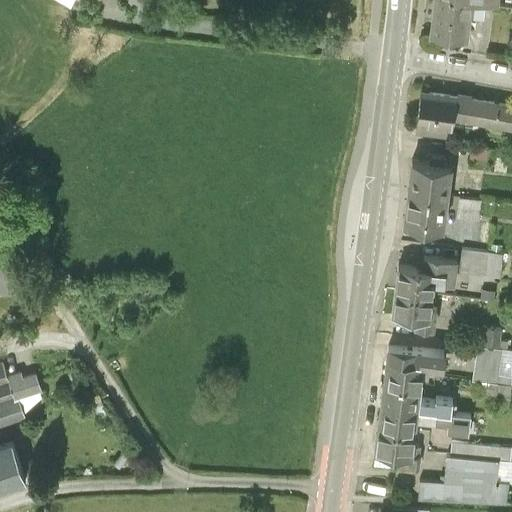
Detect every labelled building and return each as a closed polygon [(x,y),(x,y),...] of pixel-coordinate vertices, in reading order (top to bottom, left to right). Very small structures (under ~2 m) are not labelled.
[(465,36),(469,0),(435,0),(432,32),(465,36)] [(446,131),(448,124),(453,125),(453,120),(511,129),(511,103),(425,90),(419,126),(446,131)] [(452,163),(412,158),(409,189),(448,194),(452,163)] [(448,194),(409,189),(404,222),(444,227),(448,194)] [(480,199),(459,197),(457,216),(478,218),(480,199)] [(497,275),(500,251),(463,246),(461,257),(457,256),(455,269),(497,275)] [(422,257),(417,256),(416,264),(399,262),(396,288),(433,293),(435,281),(453,284),(455,269),(457,256),(423,251),(422,257)] [(433,293),(396,288),(393,314),(417,317),(415,329),(434,332),(437,308),(431,307),(433,293)] [(482,289),(481,299),(493,300),(494,290),(482,289)] [(506,341),(499,340),(501,327),(486,325),(484,347),(505,350),(506,341)] [(445,341),(390,335),(384,383),(421,388),(422,377),(434,379),(435,371),(442,372),(445,341)] [(484,347),(478,347),(474,380),(483,381),(510,384),(511,384),(511,350),(505,350),(484,347)] [(4,365),(0,366),(0,422),(21,415),(20,412),(15,397),(37,390),(41,388),(38,381),(36,374),(23,378),(21,372),(8,377),(4,365)] [(510,384),(483,381),(482,394),(508,398),(510,384)] [(434,401),(419,399),(421,388),(384,383),(381,405),(429,411),(450,413),(451,399),(435,397),(434,401)] [(40,397),(37,390),(15,397),(20,412),(40,397)] [(429,411),(381,405),(379,426),(416,431),(417,422),(427,424),(429,411)] [(450,413),(429,411),(427,424),(447,426),(447,433),(467,436),(470,415),(450,413)] [(416,431),(379,426),(376,451),(395,453),(414,455),(420,456),(421,447),(414,447),(416,431)] [(10,443),(0,446),(0,487),(24,479),(10,443)] [(453,444),(452,455),(496,459),(496,456),(511,457),(511,448),(453,444)] [(414,455),(395,453),(393,467),(418,471),(420,456),(414,455)] [(446,482),(422,480),(420,498),(507,506),(507,503),(509,482),(494,481),(496,459),(452,455),(448,454),(446,482)] [(496,456),(496,459),(494,481),(509,482),(511,482),(511,457),(496,456)]
